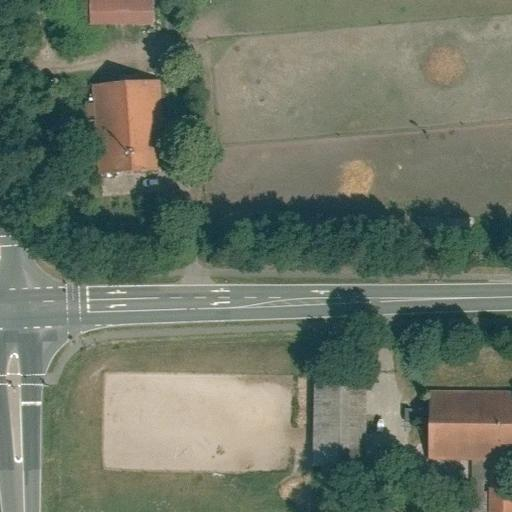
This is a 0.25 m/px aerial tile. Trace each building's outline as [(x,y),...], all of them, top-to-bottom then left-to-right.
[(166,0),(105,0),(105,23),(167,23),(166,0)] [(170,79),(104,82),(109,170),(175,167),(170,79)] [(365,468),(368,389),(320,387),(317,466),(365,468)] [(493,458),(511,458),(511,394),(434,393),(432,457),(493,458)] [(493,511),(511,511),(511,458),(493,458),(493,511)]
